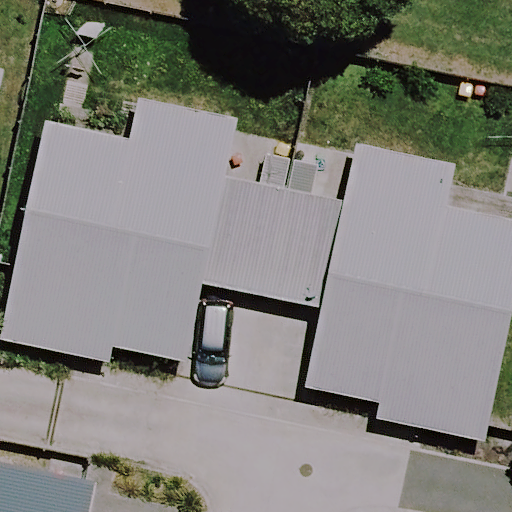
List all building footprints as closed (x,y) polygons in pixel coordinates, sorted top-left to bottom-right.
[(0,0),(0,156),(42,0),(0,0)] [(275,0),(84,0),(26,225),(202,246),(275,0)] [(511,13),(441,0),(387,0),(333,284),(511,317),(511,13)] [(199,424),(203,314),(130,311),(126,421),(199,424)] [(511,511),(511,425),(313,430),(314,511),(511,511)] [(0,511),(135,511),(135,498),(0,498),(0,511)]
